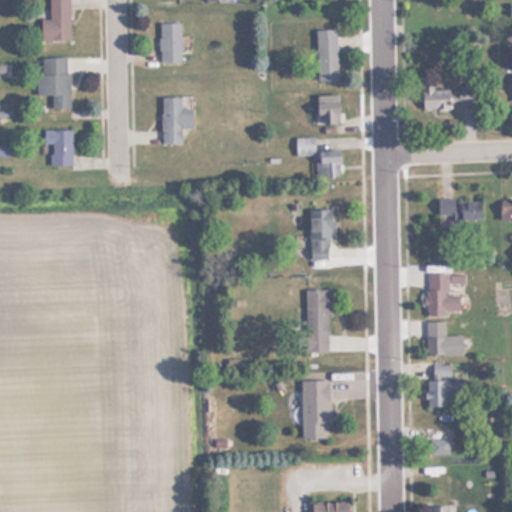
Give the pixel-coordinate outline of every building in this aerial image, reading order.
[(48,0),(48,19),(40,19),(40,41),(68,41),(68,0),(48,0)] [(159,23),(159,63),(180,63),(180,23),(159,23)] [(315,29),(316,80),(337,80),(336,29),(315,29)] [(69,109),(68,57),(37,58),(38,95),(51,95),(51,109),(69,109)] [(419,109),(472,109),(472,89),(419,89),(419,109)] [(160,144),(180,144),(180,128),(191,128),(191,108),(181,108),(181,97),(160,97),(160,144)] [(71,165),(70,130),(45,130),(45,165),(71,165)] [(296,138),(296,155),(312,155),(312,138),(296,138)] [(339,176),(339,155),(315,155),(315,176),(339,176)] [(481,222),(480,199),(436,200),(437,223),(481,222)] [(498,220),(511,219),(511,201),(497,201),(498,220)] [(307,209),(307,258),(331,258),(331,209),(307,209)] [(426,316),(443,317),(443,311),(458,311),(458,295),(447,295),(447,273),(426,273),(426,316)] [(304,331),(295,331),(295,354),(326,354),(327,314),(331,314),(331,290),(304,290),(304,331)] [(425,357),(460,357),(460,336),(444,336),(444,321),(425,321),(425,357)] [(449,377),(448,365),(431,367),(432,379),(449,377)] [(444,408),(445,396),(462,396),(462,380),(425,380),(425,408),(444,408)] [(300,439),(327,439),(327,382),(300,382),(300,439)] [(429,456),(447,456),(447,433),(429,433),(429,456)] [(310,502),(310,511),(347,511),(347,502),(310,502)]
